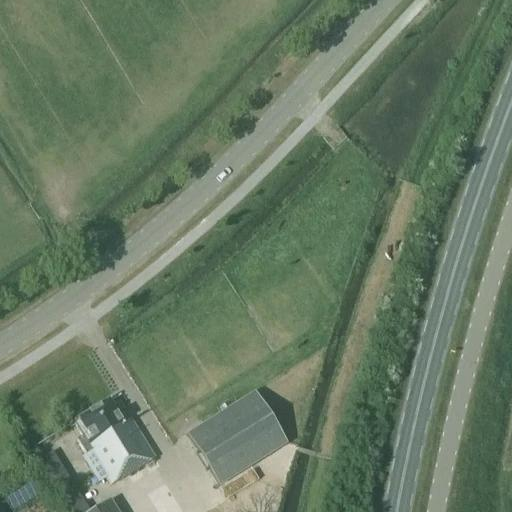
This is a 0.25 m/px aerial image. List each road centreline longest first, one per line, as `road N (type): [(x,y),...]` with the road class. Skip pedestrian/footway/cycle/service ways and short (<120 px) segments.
road 1 (tertiary): [(0,345),(72,300),(192,202),(381,0)]
road 2 (primary): [(396,511),(444,301),(511,100)]
road 3 (unclassified): [(435,511),(470,353),(511,216)]
